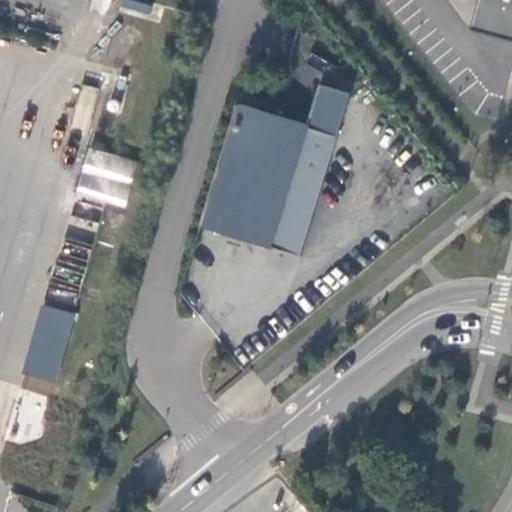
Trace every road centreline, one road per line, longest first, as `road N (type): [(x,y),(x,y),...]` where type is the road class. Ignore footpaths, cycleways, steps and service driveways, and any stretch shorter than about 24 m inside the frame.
road 1 (unclassified): [(237,461),(179,385),(158,333),(161,282),(237,0)]
road 2 (unclassified): [(416,319),(237,461)]
